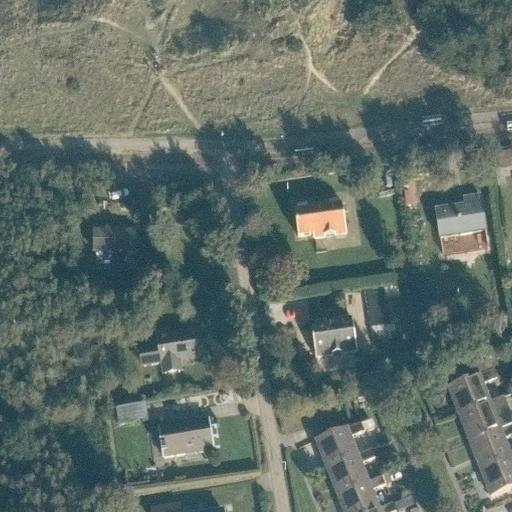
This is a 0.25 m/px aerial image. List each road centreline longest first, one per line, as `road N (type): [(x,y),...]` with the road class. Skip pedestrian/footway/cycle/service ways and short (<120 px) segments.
road 1 (track): [(0,162),(225,161),(511,131)]
road 2 (residential): [(282,511),(220,147)]
